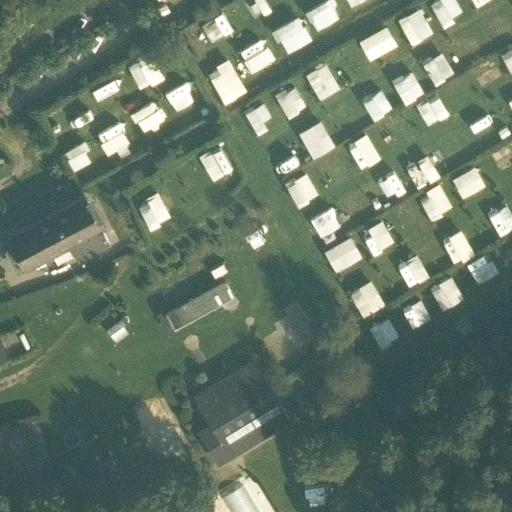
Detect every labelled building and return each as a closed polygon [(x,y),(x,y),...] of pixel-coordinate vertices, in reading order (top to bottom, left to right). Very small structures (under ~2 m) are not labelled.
[(331,0),(326,0),(305,11),(316,31),(341,18),(331,0)] [(457,0),(431,0),(441,24),(463,15),(457,0)] [(399,17),(411,43),(434,33),(422,7),(399,17)] [(225,12),(203,22),(212,41),(234,31),(225,12)] [(287,52),(312,38),(299,15),(274,29),(287,52)] [(370,59),(398,44),(387,24),(360,39),(370,59)] [(455,45),(467,67),(488,56),(476,34),(455,45)] [(251,71),(274,59),(262,38),(239,50),(251,71)] [(436,84),(456,73),(442,50),(422,62),(436,84)] [(129,61),(139,88),(164,78),(154,52),(129,61)] [(495,57),(471,69),(481,89),(505,78),(495,57)] [(222,101),(256,88),(248,69),(238,73),(233,60),(210,69),(222,101)] [(306,72),(320,98),(340,87),(326,61),(306,72)] [(413,69),(393,78),(404,102),(424,93),(413,69)] [(276,94),(289,117),(307,106),(295,84),(276,94)] [(372,118),(392,109),(383,88),(363,97),(372,118)] [(440,92),(417,101),(426,124),(449,115),(440,92)] [(132,112),(143,132),(167,119),(155,99),(132,112)] [(257,133),(268,129),(263,118),(271,115),(264,101),(246,109),(257,133)] [(312,157),(336,145),(323,119),(299,130),(312,157)] [(101,141),(108,154),(130,142),(124,130),(101,141)] [(369,133),(348,142),(359,167),(380,158),(369,133)] [(64,151),(74,170),(93,159),(83,141),(64,151)] [(511,142),(491,154),(500,172),(511,166),(511,142)] [(201,155),(213,178),(233,168),(221,144),(201,155)] [(476,164),(452,177),(463,197),(487,185),(476,164)] [(286,182),(298,204),(319,192),(307,170),(286,182)] [(394,170),(376,180),(387,198),(405,187),(394,170)] [(442,182),(426,188),(435,212),(451,207),(442,182)] [(160,191),(138,202),(150,226),(172,215),(160,191)] [(9,241),(24,269),(101,229),(97,221),(98,221),(91,207),(90,208),(86,201),(9,241)] [(488,214),(502,236),(511,228),(511,209),(507,202),(488,214)] [(311,216),(319,235),(340,226),(332,207),(311,216)] [(384,221),(363,234),(373,252),(395,240),(384,221)] [(462,228),(442,238),(455,263),(475,252),(462,228)] [(325,249),(337,270),(363,254),(351,234),(325,249)] [(477,282),(497,272),(488,253),(467,263),(477,282)] [(399,261),(407,284),(429,277),(421,254),(399,261)] [(184,274),(158,284),(165,303),(191,293),(184,274)] [(431,285),(442,308),(464,297),(453,274),(431,285)] [(372,278),(350,290),(364,315),(386,302),(372,278)] [(166,313),(174,328),(222,302),(214,287),(166,313)] [(403,307),(413,326),(431,317),(421,298),(403,307)] [(378,344),(398,337),(391,318),(371,325),(378,344)] [(55,385),(72,373),(61,357),(44,369),(55,385)] [(199,431),(217,462),(289,419),(253,360),(195,395),(212,423),(199,431)]
